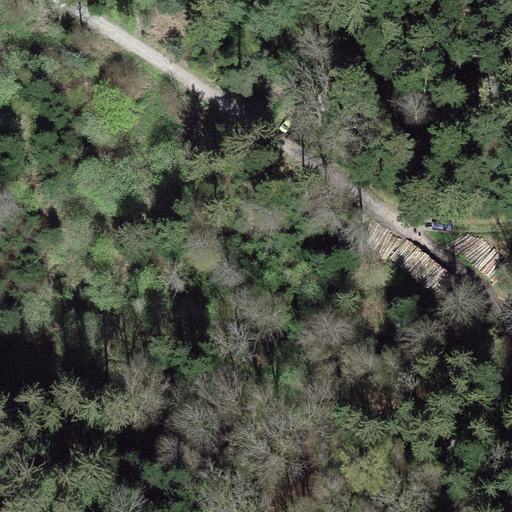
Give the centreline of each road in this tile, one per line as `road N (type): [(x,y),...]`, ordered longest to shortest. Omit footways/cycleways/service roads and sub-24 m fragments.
road 1 (track): [(63,0),(342,182),(471,279),(489,294),(511,345)]
road 2 (track): [(511,381),(500,450),(457,511)]
